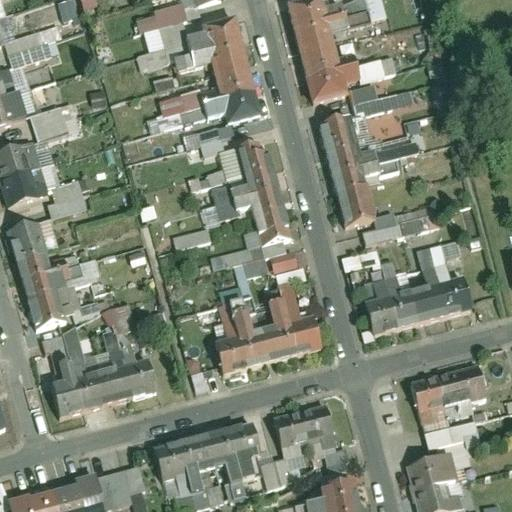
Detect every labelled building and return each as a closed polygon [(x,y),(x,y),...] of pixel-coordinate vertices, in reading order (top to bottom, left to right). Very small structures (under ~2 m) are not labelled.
[(223,0),(194,0),(197,12),(220,7),(218,1),(223,0)] [(321,6),(288,14),(314,113),(348,104),(345,91),(361,87),(354,61),(337,65),(331,42),(348,38),(341,13),(324,18),(321,6)] [(175,60),(171,42),(180,40),(177,26),(181,26),(177,9),(131,20),(140,58),(132,60),(136,77),(162,71),(160,63),(175,60)] [(260,126),(234,26),(202,34),(204,42),(186,46),(194,78),(211,73),(217,97),(200,101),(208,129),(225,124),(227,135),(260,126)] [(151,97),(170,91),(167,80),(147,86),(151,97)] [(0,135),(11,132),(0,97),(0,135)] [(360,164),(350,124),(319,132),(346,233),(377,225),(366,186),(380,183),(374,160),(360,164)] [(290,245),(266,155),(259,157),(257,148),(235,154),(246,194),(230,198),(236,219),(253,215),(263,252),(290,245)] [(37,207),(21,154),(0,160),(0,188),(8,215),(37,207)] [(394,226),(396,238),(422,234),(420,222),(394,226)] [(69,324),(43,230),(7,240),(33,334),(69,324)] [(172,255),(207,245),(203,231),(168,241),(172,255)] [(376,306),(362,310),(371,344),(471,317),(461,282),(400,299),(395,281),(370,287),(376,306)] [(318,360),(309,323),(298,326),(289,288),(276,292),(279,307),(265,311),(272,340),(249,345),(242,317),(217,323),(224,348),(213,351),(221,384),(318,360)] [(50,396),(59,428),(156,400),(147,370),(135,373),(125,339),(98,347),(103,363),(84,369),(76,341),(45,350),(58,394),(50,396)] [(476,372),(409,390),(418,423),(485,405),(476,372)] [(323,411),(271,424),(279,455),(331,442),(323,411)] [(250,432),(153,458),(161,487),(258,461),(250,432)] [(464,511),(452,462),(407,474),(416,511),(464,511)] [(75,492),(7,508),(8,511),(99,511),(92,481),(73,486),(75,492)] [(358,511),(353,487),(320,494),(323,508),(305,511),(358,511)]
